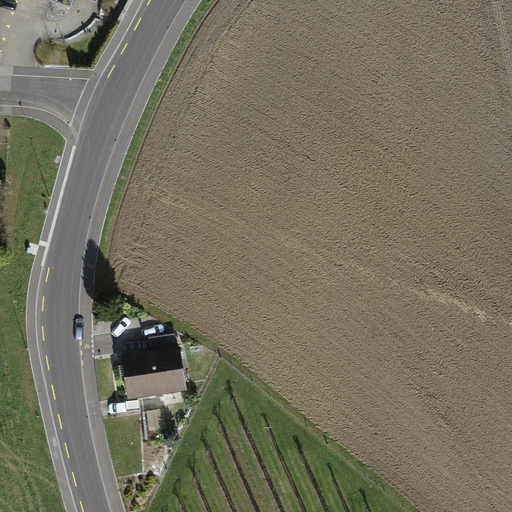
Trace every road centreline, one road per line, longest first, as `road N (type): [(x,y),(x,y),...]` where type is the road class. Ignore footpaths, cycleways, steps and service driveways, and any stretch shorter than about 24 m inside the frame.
road 1 (tertiary): [(95,511),(66,391),(59,309),(78,198),(108,110)]
road 2 (tertiary): [(108,110),(167,0)]
